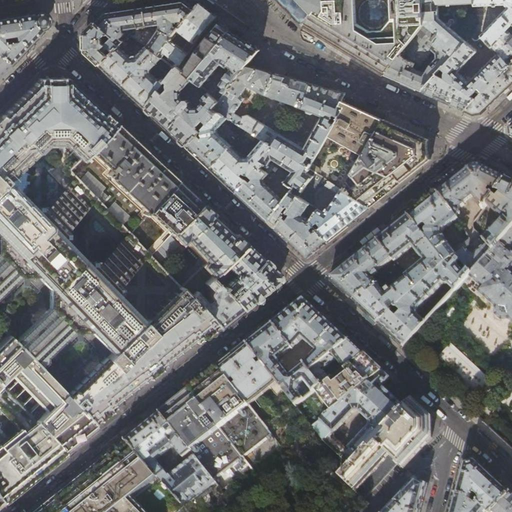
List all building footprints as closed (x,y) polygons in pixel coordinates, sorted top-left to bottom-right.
[(278,0),(288,10),(303,26),(325,0),(278,0)] [(325,0),(303,26),(346,51),(384,75),(425,22),(424,0),(325,0)] [(424,0),(425,22),(438,33),(433,38),(454,55),(466,42),(439,18),(438,8),(476,6),(475,0),(424,0)] [(511,0),(475,0),(476,6),(506,5),(506,6),(507,7),(509,7),(481,35),(491,46),(511,24),(511,0)] [(166,4),(146,7),(148,27),(138,41),(146,47),(154,52),(159,55),(178,29),(195,9),(194,9),(190,6),(184,1),(166,4)] [(199,3),(195,9),(178,29),(159,55),(162,58),(176,68),(179,67),(180,67),(213,21),(216,17),(215,15),(199,3)] [(128,10),(126,10),(105,13),(101,18),(96,22),(113,38),(102,49),(110,56),(123,42),(120,39),(121,38),(122,37),(123,36),(124,35),(124,34),(125,33),(125,31),(124,30),(130,29),(130,35),(138,41),(148,27),(146,7),(144,7),(128,10)] [(0,73),(3,70),(38,33),(40,31),(38,30),(38,29),(40,29),(42,28),(43,27),(44,26),(46,24),(46,22),(46,19),(46,18),(45,16),(45,15),(43,13),(42,12),(41,12),(39,12),(37,11),(36,11),(35,12),(33,13),(32,13),(32,14),(31,15),(30,15),(30,14),(30,12),(28,13),(0,17),(0,73)] [(113,38),(96,22),(86,32),(86,52),(93,59),(100,66),(110,56),(102,49),(113,38)] [(454,55),(433,38),(438,33),(425,22),(384,75),(407,84),(422,91),(454,55)] [(476,52),(476,50),(466,42),(454,55),(422,91),(448,103),(465,110),(503,72),(508,66),(511,63),(508,59),(511,55),(511,24),(491,46),(498,53),(470,82),(458,72),(476,52)] [(219,25),(185,72),(192,77),(230,31),(224,28),(219,25)] [(245,41),(230,31),(192,77),(191,78),(192,79),(202,87),(222,64),(228,68),(231,65),(232,65),(231,66),(231,67),(232,68),(233,69),(227,76),(225,73),(223,76),(224,76),(221,79),(217,82),(216,81),(208,91),(209,92),(219,102),(220,102),(246,66),(260,50),(245,41)] [(123,86),(154,52),(146,47),(136,58),(137,56),(134,56),(132,58),(130,56),(132,54),(125,47),(127,45),(123,42),(110,56),(100,66),(110,75),(123,86)] [(162,58),(159,55),(154,52),(123,86),(133,96),(146,108),(160,90),(166,81),(163,79),(159,78),(157,79),(150,73),(151,70),(162,58)] [(511,85),(511,83),(511,62),(511,63),(508,66),(511,70),(507,75),(503,72),(465,110),(471,113),(474,114),(481,113),(511,85)] [(286,182),(286,183),(293,188),(295,185),(298,187),(303,190),(313,176),(307,173),(310,169),(313,163),(311,162),(310,164),(307,162),(310,157),(315,160),(335,125),(331,122),(334,116),(337,117),(336,119),(338,120),(344,108),(340,105),(341,101),(345,94),(330,90),(258,69),(246,66),(220,102),(219,102),(214,109),(219,113),(228,118),(247,130),(256,136),(263,140),(271,146),(260,161),(265,164),(267,166),(269,163),(270,164),(273,159),(293,172),(286,180),(287,181),(286,182)] [(181,68),(180,67),(179,67),(176,68),(175,70),(166,81),(169,83),(169,88),(164,94),(160,90),(146,108),(166,127),(187,146),(201,131),(198,128),(199,127),(198,126),(204,120),(209,123),(219,113),(214,109),(219,102),(209,92),(203,100),(203,101),(205,102),(200,108),(194,108),(191,105),(191,102),(188,100),(186,99),(185,100),(182,97),(182,91),(192,79),(191,78),(192,77),(185,72),(183,70),(181,68)] [(0,290),(17,274),(36,276),(48,287),(49,306),(14,341),(38,366),(44,361),(44,355),(70,329),(89,330),(110,352),(66,395),(97,427),(138,394),(179,360),(219,328),(189,297),(179,287),(178,286),(144,321),(120,296),(120,282),(148,255),(134,241),(135,240),(128,233),(127,232),(98,260),(84,259),(67,242),(67,228),(96,199),(74,176),(44,205),(30,203),(7,180),(35,154),(30,139),(36,132),(41,132),(49,124),(63,124),(71,132),(71,137),(77,143),(78,155),(81,159),(116,125),(104,114),(73,85),(66,79),(66,78),(63,75),(42,75),(34,84),(14,103),(0,116),(0,290)] [(365,111),(341,101),(340,105),(344,108),(338,120),(335,125),(315,160),(313,163),(310,169),(316,173),(330,181),(343,190),(346,185),(351,177),(383,120),(365,111)] [(217,130),(228,118),(219,113),(209,123),(201,131),(187,146),(198,157),(211,168),(232,146),(218,133),(217,130)] [(383,120),(351,177),(357,186),(351,191),(346,185),(343,190),(370,207),(401,183),(431,159),(429,156),(428,151),(428,148),(428,144),(429,140),(411,132),(383,120)] [(127,135),(116,125),(81,159),(69,171),(74,176),(96,199),(127,232),(128,233),(148,212),(177,181),(160,166),(127,135)] [(253,141),(256,136),(247,130),(244,136),(253,141)] [(244,158),(232,146),(211,168),(223,180),(236,192),(246,179),(242,175),(244,173),(245,173),(246,173),(247,173),(249,175),(257,165),(261,169),(265,164),(260,161),(271,146),(263,140),(259,144),(257,143),(254,144),(247,151),(247,153),(250,156),(248,158),(244,158)] [(271,164),(270,164),(269,163),(267,166),(268,167),(265,171),(261,169),(257,165),(249,175),(254,179),(250,183),(246,179),(236,192),(251,206),(268,222),(293,188),(286,183),(286,182),(284,181),(284,182),(276,194),(264,183),(265,181),(264,179),(271,172),(275,166),(272,164),(271,164)] [(456,177),(437,193),(457,218),(458,219),(458,220),(462,217),(460,215),(460,212),(459,210),(465,205),(464,204),(473,197),(482,207),(484,209),(487,205),(507,178),(492,170),(479,164),(472,165),(456,177)] [(316,173),(313,176),(303,190),(298,196),(298,197),(310,205),(314,207),(316,203),(316,200),(315,199),(316,197),(316,195),(317,194),(319,192),(319,191),(322,190),(325,189),(327,186),(330,181),(316,173)] [(511,179),(507,178),(487,205),(502,220),(483,240),(486,243),(493,251),(511,229),(511,179)] [(184,187),(177,181),(148,212),(171,234),(202,204),(195,198),(184,187)] [(330,181),(327,186),(336,191),(337,191),(341,193),(326,215),(319,210),(312,221),(311,222),(315,226),(319,223),(322,227),(318,231),(327,242),(348,225),(370,207),(343,190),(330,181)] [(296,189),(298,187),(295,185),(293,188),(268,222),(271,224),(275,228),(298,197),(298,196),(292,192),(295,189),(296,189)] [(426,202),(408,216),(420,231),(426,226),(429,230),(428,231),(427,233),(427,234),(427,236),(428,237),(426,239),(446,264),(456,256),(469,247),(470,240),(470,239),(465,243),(464,242),(453,251),(442,237),(443,232),(458,219),(457,218),(437,193),(426,202)] [(310,205),(298,197),(275,228),(290,242),(307,258),(327,242),(318,231),(315,233),(311,229),(315,226),(311,222),(312,221),(303,215),(310,205)] [(202,204),(171,234),(149,255),(148,256),(163,270),(165,268),(160,263),(181,244),(185,241),(205,262),(179,287),(189,297),(195,291),(194,290),(195,290),(202,283),(203,282),(204,283),(210,278),(224,264),(245,244),(234,234),(232,236),(226,231),(225,231),(226,229),(226,227),(221,222),(221,223),(220,222),(219,222),(218,222),(217,223),(216,222),(214,220),(211,217),(213,214),(202,204)] [(426,239),(420,231),(408,216),(396,225),(377,240),(392,260),(394,262),(412,248),(423,262),(405,276),(406,278),(416,290),(446,264),(426,239)] [(511,229),(493,251),(471,275),(470,276),(482,287),(478,291),(496,308),(496,315),(502,320),(509,319),(511,321),(511,267),(511,268),(511,267),(511,229)] [(468,237),(470,239),(470,240),(469,247),(456,256),(459,259),(460,261),(462,264),(467,270),(471,275),(493,251),(486,243),(484,245),(473,232),(468,237)] [(377,272),(392,260),(377,240),(351,262),(330,278),(340,288),(354,301),(365,291),(367,294),(378,286),(371,277),(373,275),(375,277),(379,274),(377,272)] [(261,259),(245,244),(224,264),(230,271),(232,273),(233,273),(235,274),(237,274),(241,275),(241,278),(236,278),(235,279),(233,279),(231,280),(230,281),(221,289),(242,310),(260,295),(277,282),(277,274),(261,259)] [(416,290),(378,324),(391,336),(403,348),(425,324),(417,316),(418,315),(418,314),(418,313),(417,312),(443,284),(444,284),(445,285),(446,285),(447,285),(454,292),(470,276),(471,275),(467,270),(464,273),(455,263),(459,259),(456,256),(446,264),(416,290)] [(221,289),(210,278),(204,283),(203,282),(202,283),(210,291),(209,292),(209,294),(208,295),(209,296),(209,298),(205,301),(195,290),(194,290),(195,291),(189,297),(219,328),(231,319),(242,310),(221,289)] [(378,324),(416,290),(406,278),(390,291),(388,288),(385,290),(387,293),(385,295),(378,286),(367,294),(365,291),(354,301),(363,310),(378,324)] [(290,310),(273,324),(292,349),(302,339),(316,352),(304,364),(310,372),(349,341),(327,320),(304,299),(290,310)] [(493,355),(506,341),(476,313),(463,328),(493,355)] [(263,332),(247,344),(259,360),(274,379),(296,406),(321,386),(310,372),(304,364),(290,375),(278,360),(291,349),(292,350),(293,350),(292,349),(273,324),(263,332)] [(0,327),(0,384),(10,374),(38,404),(28,415),(64,453),(84,437),(97,427),(66,395),(38,366),(14,341),(0,327)] [(356,348),(349,341),(310,372),(321,386),(321,387),(364,355),(356,348)] [(230,383),(259,360),(247,344),(234,354),(218,367),(230,383)] [(374,365),(364,355),(321,387),(321,386),(296,406),(301,413),(312,427),(382,373),(374,365)] [(246,402),(230,383),(218,367),(204,379),(189,390),(242,458),(269,433),(268,430),(246,402)] [(382,386),(389,379),(382,373),(312,427),(323,440),(350,465),(404,407),(390,394),(382,386)] [(274,379),(246,402),(268,430),(288,414),(293,420),(301,413),(296,406),(274,379)] [(0,413),(17,430),(0,444),(0,447),(31,480),(46,467),(64,453),(28,415),(1,387),(0,386),(0,413)] [(161,412),(160,413),(213,481),(242,458),(189,390),(176,401),(161,412)] [(411,400),(404,407),(350,465),(339,476),(364,499),(398,464),(403,469),(432,438),(431,418),(427,415),(411,400)] [(185,508),(215,483),(213,481),(160,413),(151,420),(138,430),(128,439),(125,441),(127,443),(185,508)] [(185,508),(127,443),(40,511),(180,511),(185,508)] [(0,499),(2,503),(17,491),(31,480),(0,447),(0,499)] [(459,480),(455,495),(475,500),(477,497),(480,500),(478,502),(487,511),(492,511),(510,493),(494,477),(475,459),(463,463),(459,480)] [(242,473),(247,479),(254,473),(250,467),(242,473)] [(415,479),(384,511),(419,511),(426,485),(415,479)] [(511,511),(511,494),(510,493),(492,511),(511,511)] [(478,502),(475,500),(455,495),(450,511),(486,511),(487,511),(478,502)]
